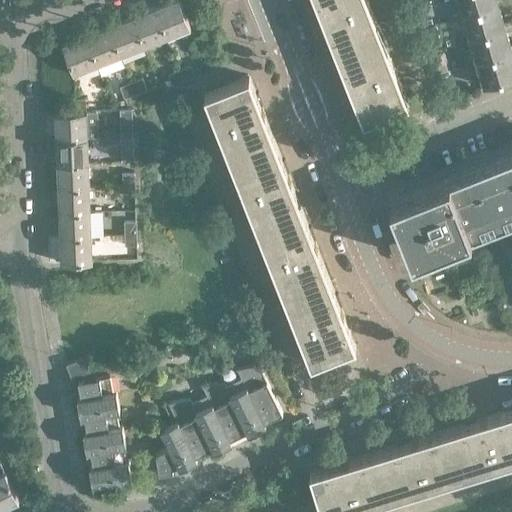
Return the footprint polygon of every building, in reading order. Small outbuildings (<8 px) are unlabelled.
[(179,0),(170,0),(155,6),(167,35),(190,26),(179,0)] [(367,0),(316,0),(337,52),(381,35),(367,0)] [(458,0),(463,14),(498,3),(499,6),(511,2),(509,0),(458,0)] [(498,3),(463,14),(470,38),(505,27),(506,29),(511,27),(511,17),(503,20),(499,6),(498,3)] [(155,6),(132,15),(144,44),(167,35),(155,6)] [(132,15),(109,24),(120,54),(144,44),(132,15)] [(109,24),(86,33),(97,63),(120,54),(109,24)] [(505,27),(470,38),(477,61),(511,50),(511,42),(510,43),(506,29),(505,27)] [(74,72),(97,63),(86,33),(62,43),(74,72)] [(381,35),(337,52),(364,119),(408,102),(381,35)] [(511,50),(477,61),(484,85),(511,76),(511,50)] [(191,63),(179,68),(183,79),(195,75),(191,63)] [(168,72),(173,84),(183,79),(179,68),(168,72)] [(205,92),(231,159),(276,142),(249,75),(205,92)] [(142,76),(131,81),(136,92),(147,87),(142,76)] [(120,85),(125,97),(136,92),(131,81),(120,85)] [(85,98),(74,98),(74,111),(86,110),(85,98)] [(74,111),(55,112),(56,137),(88,136),(99,135),(98,110),(87,110),(86,110),(74,111)] [(120,121),(121,133),(133,133),(132,121),(120,121)] [(133,133),(121,133),(121,145),(133,144),(133,133)] [(88,136),(56,137),(57,162),(89,161),(88,136)] [(276,142),(231,159),(258,227),(302,209),(276,142)] [(511,152),(390,201),(412,257),(511,217),(511,152)] [(89,161),(57,162),(58,186),(90,185),(89,161)] [(122,171),(123,183),(135,182),(134,170),(122,171)] [(135,182),(123,183),(123,195),(135,194),(135,182)] [(90,185),(58,186),(59,211),(91,210),(90,185)] [(302,209),(258,227),(284,294),(329,277),(302,209)] [(91,210),(59,211),(60,236),(92,235),(91,210)] [(124,220),(125,232),(137,232),(136,220),(124,220)] [(137,232),(125,232),(125,244),(137,244),(137,232)] [(92,235),(60,236),(61,261),(93,260),(92,235)] [(329,277),(284,294),(311,361),(356,344),(329,277)] [(249,323),(244,312),(237,316),(242,327),(249,323)] [(226,322),(230,330),(238,326),(234,317),(226,322)] [(254,334),(249,323),(242,327),(247,337),(254,334)] [(254,334),(247,337),(253,349),(260,346),(254,334)] [(253,349),(255,354),(258,359),(265,356),(260,346),(253,349)] [(123,366),(131,365),(147,362),(146,354),(122,359),(123,366)] [(85,355),(66,362),(72,376),(90,368),(85,355)] [(243,377),(227,384),(248,428),(249,432),(266,423),(265,420),(283,411),(259,362),(237,367),(237,368),(238,368),(243,377)] [(81,415),(85,414),(117,408),(120,408),(117,389),(113,389),(110,373),(78,378),(81,395),(78,396),(81,415)] [(209,395),(194,403),(213,445),(215,449),(232,440),(230,437),(248,428),(227,384),(225,379),(203,383),(203,385),(204,385),(209,395)] [(161,427),(170,444),(179,462),(180,465),(197,457),(196,454),(213,445),(194,403),(191,396),(168,400),(168,402),(169,401),(178,418),(161,427)] [(511,407),(449,427),(463,473),(511,457),(511,407)] [(117,408),(85,414),(87,429),(84,430),(87,449),(91,448),(123,443),(126,442),(123,423),(119,424),(117,408)] [(449,427),(379,448),(393,494),(463,473),(449,427)] [(123,443),(91,448),(93,463),(90,464),(93,483),(132,476),(129,457),(125,458),(123,443)] [(170,444),(156,451),(159,472),(174,469),(173,465),(179,462),(170,444)] [(310,470),(323,511),(334,511),(393,494),(379,448),(310,470)] [(5,471),(0,473),(0,508),(18,499),(5,471)] [(235,508),(236,509),(236,511),(300,511),(290,488),(252,504),(251,501),(235,508)]
